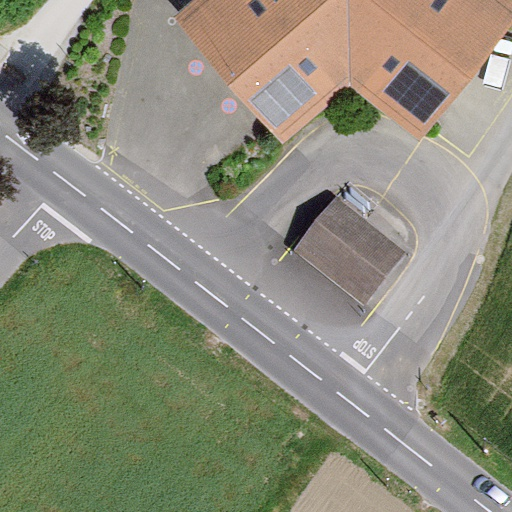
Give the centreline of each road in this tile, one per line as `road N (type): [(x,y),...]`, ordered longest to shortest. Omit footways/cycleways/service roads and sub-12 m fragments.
road 1 (tertiary): [(76,190),(353,404)]
road 2 (unclassified): [(511,129),(492,157),(463,232),(353,404)]
road 3 (tertiary): [(353,404),(491,511)]
road 4 (track): [(0,96),(81,0)]
